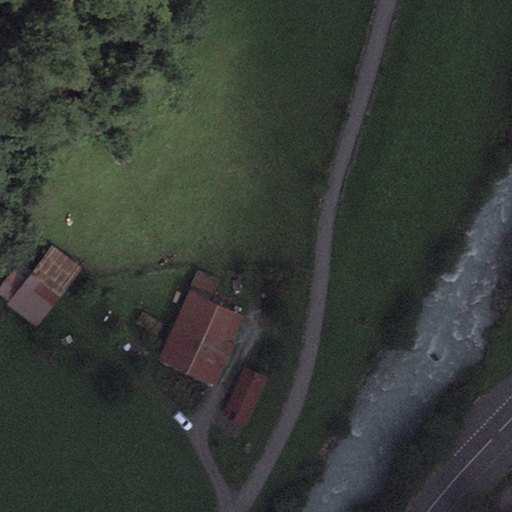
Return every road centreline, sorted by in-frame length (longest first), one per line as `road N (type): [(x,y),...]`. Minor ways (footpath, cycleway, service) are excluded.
road 1 (unclassified): [(385,0),(331,195),(309,354),(292,413),(235,511)]
road 2 (tertiary): [(511,418),(428,511)]
